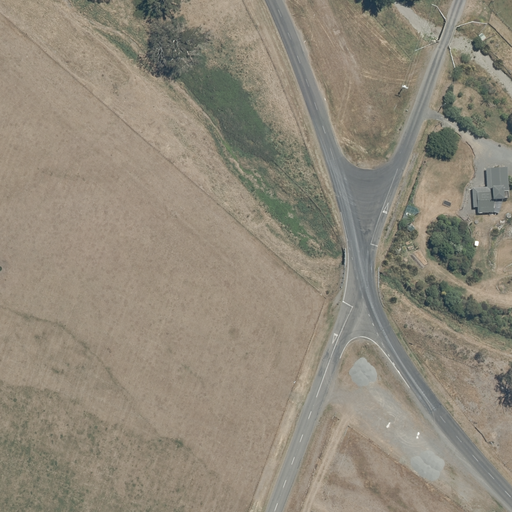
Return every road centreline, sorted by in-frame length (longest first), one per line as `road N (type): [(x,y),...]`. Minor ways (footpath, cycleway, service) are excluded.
road 1 (unclassified): [(511,498),(406,368),(363,268)]
road 2 (unclassified): [(275,511),(363,268)]
road 3 (unclassified): [(333,162),(272,0)]
road 4 (unclassified): [(401,163),(459,0)]
